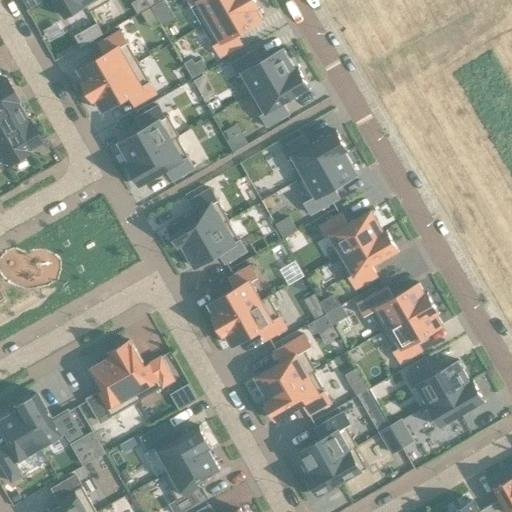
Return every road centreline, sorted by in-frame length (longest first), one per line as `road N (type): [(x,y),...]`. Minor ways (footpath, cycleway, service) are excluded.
road 1 (residential): [(288,511),(158,287),(0,378)]
road 2 (residential): [(511,376),(297,0)]
road 3 (residential): [(0,223),(90,171),(0,14)]
road 4 (residential): [(511,442),(391,511)]
